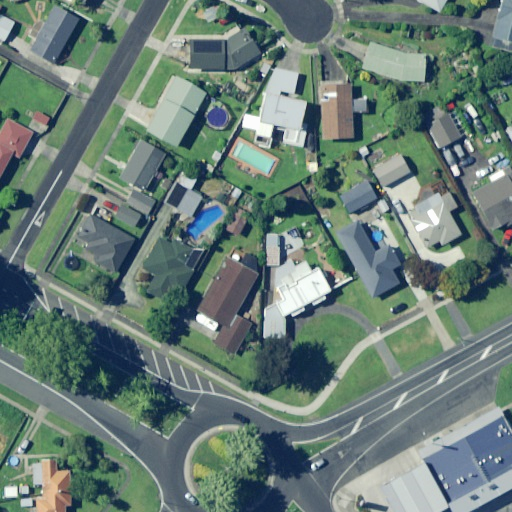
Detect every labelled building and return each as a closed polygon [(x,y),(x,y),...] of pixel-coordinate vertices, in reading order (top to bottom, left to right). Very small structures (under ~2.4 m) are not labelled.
[(64,0),(63,2),(77,10),(82,0),(64,0)] [(416,0),(439,12),(444,0),(416,0)] [(511,0),(500,0),(492,38),(511,42),(511,0)] [(77,19),(53,6),(42,26),(35,22),(27,35),(34,39),(28,51),(51,64),(77,19)] [(13,23),(0,16),(0,39),(3,41),(13,23)] [(253,64),(263,55),(245,30),(249,26),(242,16),(233,23),(238,32),(233,35),(227,31),(219,39),(188,39),(187,70),(236,70),(250,59),(253,64)] [(424,81),(424,54),(409,55),(369,43),(361,68),(405,82),(424,81)] [(271,67),(262,61),(256,71),(264,77),(271,67)] [(297,74),(270,67),(250,142),(266,146),(271,125),(285,128),(281,142),(301,148),(308,125),(299,123),(304,103),(278,96),(280,91),(291,94),(297,74)] [(204,93),(174,77),(144,131),(174,148),(204,93)] [(351,139),(349,79),(319,80),(320,139),(351,139)] [(47,119),(28,108),(24,115),(43,126),(47,119)] [(449,113),(428,124),(441,149),(462,137),(449,113)] [(31,133),(5,119),(0,129),(0,173),(11,152),(18,156),(31,133)] [(164,154),(139,140),(118,178),(143,192),(164,154)] [(410,172),(400,155),(372,170),(382,188),(410,172)] [(504,225),(506,229),(511,225),(511,170),(510,166),(489,177),(491,182),(471,193),(491,232),(504,225)] [(375,198),(365,181),(338,197),(348,214),(375,198)] [(201,198),(175,184),(164,204),(190,218),(201,198)] [(243,192),(233,185),(227,195),(237,201),(243,192)] [(155,203),(131,190),(125,202),(149,215),(155,203)] [(460,235),(437,194),(415,206),(417,209),(407,215),(426,248),(438,241),(441,246),(460,235)] [(385,198),(375,204),(381,215),(391,210),(385,198)] [(140,215),(121,204),(113,217),(133,228),(140,215)] [(111,214),(94,206),(78,238),(86,242),(83,249),(97,257),(93,264),(114,274),(132,238),(105,225),(111,214)] [(328,214),(324,206),(313,211),(316,219),(328,214)] [(249,215),(235,207),(223,230),(237,237),(249,215)] [(387,245),(384,247),(367,242),(356,222),(335,234),(371,298),(398,284),(396,281),(402,278),(395,266),(398,265),(387,245)] [(277,235),(265,235),(266,266),(278,265),(277,235)] [(170,245),(157,238),(141,269),(154,276),(145,292),(173,307),(203,252),(192,246),(190,250),(172,241),(170,245)] [(233,315),(256,275),(250,272),(257,258),(235,245),(196,312),(221,327),(211,344),(232,356),(250,325),(233,315)] [(282,301),(275,304),(282,317),(329,292),(318,272),(312,275),(304,260),(294,266),(291,260),(267,273),(282,301)] [(511,442),(497,417),(371,490),(384,511),(438,511),(439,511),(466,511),(511,485),(511,442)] [(55,460),(42,460),(42,465),(32,465),(32,485),(41,485),(41,499),(35,499),(34,511),(68,511),(69,472),(55,472),(55,460)]
